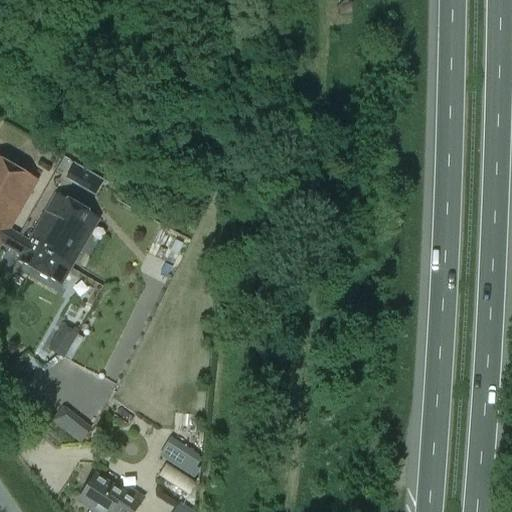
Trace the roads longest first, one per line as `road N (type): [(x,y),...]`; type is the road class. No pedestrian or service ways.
road 1 (motorway): [(453,0),(426,511)]
road 2 (motorway): [(476,511),(493,0)]
